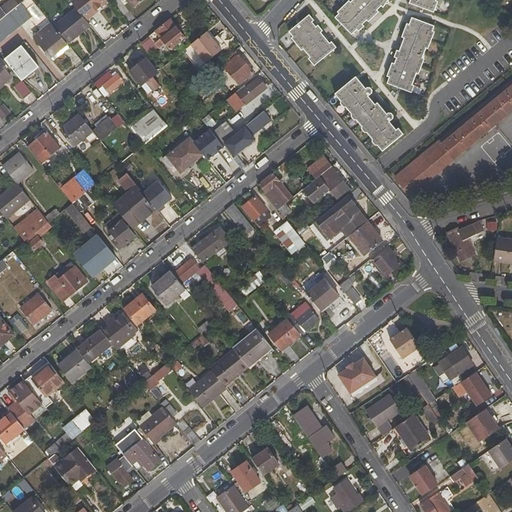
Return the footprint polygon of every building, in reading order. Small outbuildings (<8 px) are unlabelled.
[(19,5),(14,0),(9,0),(1,7),(7,15),(19,5)] [(108,0),(107,0),(74,0),(71,3),(75,8),(87,21),(92,16),(92,15),(108,1),(108,0)] [(126,0),(134,9),(144,0),(126,0)] [(334,17),(351,34),(357,29),(362,24),(366,20),(376,9),(381,5),(383,0),(384,0),(387,1),(387,0),(352,0),(350,2),(348,1),(336,12),(338,14),(334,17)] [(412,0),(411,4),(434,12),(437,2),(435,1),(435,0),(412,0)] [(25,23),(32,16),(21,4),(19,5),(7,15),(16,26),(23,21),(25,23)] [(68,44),(91,26),(87,21),(75,8),(53,27),(68,44)] [(368,22),(378,12),(376,9),(366,20),(368,22)] [(16,26),(7,15),(0,20),(0,43),(18,28),(16,26)] [(336,46),(331,41),(329,43),(327,45),(318,34),(320,32),(322,30),(317,25),(315,26),(313,28),(309,23),(311,22),(306,16),(288,31),(292,36),(290,38),(301,50),(303,49),(310,57),(308,59),(314,65),(336,46)] [(171,50),(185,38),(170,19),(140,43),(146,50),(155,43),(161,52),(168,47),(171,50)] [(431,31),(433,26),(414,19),(411,25),(409,24),(406,23),(401,36),(403,37),(406,38),(401,52),(398,51),(396,50),(393,57),(396,58),(393,63),(391,63),(386,76),(388,77),(391,78),(389,84),(411,92),(413,86),(411,85),(415,73),(418,73),(423,59),(421,58),(424,48),(427,49),(433,32),(431,31)] [(68,44),(53,27),(50,23),(34,36),(54,61),(70,48),(68,44)] [(206,63),(221,51),(207,32),(191,45),(206,63)] [(329,43),(320,32),(318,34),(327,45),(329,43)] [(38,67),(21,46),(4,59),(22,80),(38,67)] [(240,56),(246,52),(241,46),(218,64),(221,68),(223,66),(238,84),(246,78),(247,80),(254,73),(249,67),(251,65),(246,60),(245,61),(240,56)] [(158,72),(146,58),(129,72),(141,86),(146,82),(153,91),(159,86),(152,77),(158,72)] [(7,69),(0,60),(0,86),(11,78),(6,70),(7,69)] [(112,78),(108,72),(94,84),(98,89),(102,85),(109,94),(123,82),(117,74),(112,78)] [(377,145),(382,151),(403,134),(398,128),(395,130),(389,121),(392,118),(393,115),(391,113),(386,113),(377,102),(374,104),(367,96),(371,93),(371,89),(369,87),(365,88),(356,77),(335,95),(340,101),(339,104),(342,107),(345,107),(350,113),(350,116),(353,119),(355,119),(361,126),(361,129),(364,132),(366,132),(372,139),(371,141),(374,145),(377,145)] [(258,78),(238,94),(236,92),(229,98),(235,106),(242,101),(246,105),(267,88),(258,78)] [(16,85),(25,97),(31,92),(22,80),(16,85)] [(511,80),(511,81),(421,156),(436,173),(486,131),(511,109),(511,80)] [(4,104),(0,107),(0,117),(2,121),(11,114),(4,104)] [(162,123),(153,110),(135,124),(145,136),(162,123)] [(256,127),(269,117),(264,111),(251,121),(256,127)] [(74,146),(93,131),(79,114),(60,129),(74,146)] [(117,128),(109,118),(93,131),(101,140),(117,128)] [(255,140),(249,132),(256,127),(251,121),(235,134),(223,144),(222,144),(242,170),(248,165),(238,153),(255,140)] [(226,123),(214,132),(223,144),(235,134),(226,123)] [(60,149),(47,132),(28,147),(39,160),(50,152),(52,155),(60,149)] [(204,154),(190,137),(167,156),(181,173),(204,154)] [(498,164),(509,174),(511,170),(511,151),(510,150),(498,164)] [(34,171),(19,153),(3,166),(16,183),(18,184),(34,171)] [(323,156),(307,169),(315,179),(332,166),(323,156)] [(436,173),(421,156),(402,172),(416,189),(436,173)] [(338,199),(350,189),(332,166),(315,179),(303,190),(313,203),(330,190),(338,199)] [(96,183),(86,170),(62,190),(72,203),(90,188),(96,183)] [(409,195),(416,189),(402,172),(395,178),(409,195)] [(273,173),(258,185),(278,210),(293,197),(273,173)] [(118,181),(127,193),(113,204),(133,229),(143,221),(139,217),(152,206),(142,194),(135,186),(137,184),(128,174),(118,181)] [(0,211),(7,220),(30,200),(18,184),(16,183),(0,195),(0,211)] [(142,194),(144,193),(137,184),(135,186),(142,194)] [(93,196),(95,194),(90,188),(72,203),(80,213),(95,200),(93,196)] [(340,229),(347,238),(349,236),(368,221),(354,204),(356,202),(350,194),(316,222),(329,238),(340,229)] [(270,215),(256,197),(242,207),(257,225),(270,215)] [(224,210),(245,236),(253,229),(233,203),(224,210)] [(143,221),(156,211),(152,206),(139,217),(143,221)] [(56,208),(45,216),(49,222),(60,213),(56,208)] [(136,236),(118,213),(104,225),(109,231),(105,234),(117,248),(120,246),(122,247),(136,236)] [(304,243),(287,221),(274,231),(291,253),(304,243)] [(364,255),(383,240),(368,221),(349,236),(364,255)] [(460,230),(458,227),(447,233),(461,261),(476,254),(467,238),(485,230),(480,221),(460,230)] [(39,238),(52,227),(48,222),(36,232),(37,235),(39,238)] [(35,233),(29,225),(19,234),(24,242),(35,233)] [(227,251),(223,247),(226,244),(228,243),(224,236),(226,235),(220,227),(215,230),(207,237),(205,234),(200,238),(202,241),(191,249),(203,263),(214,254),(218,258),(227,251)] [(34,251),(44,243),(39,238),(37,235),(28,243),(34,251)] [(511,240),(497,238),(494,261),(511,263),(511,240)] [(95,249),(99,256),(86,267),(93,276),(102,269),(104,272),(109,269),(106,266),(114,259),(101,244),(95,249)] [(307,249),(303,244),(295,250),(299,255),(307,249)] [(395,248),(391,251),(389,247),(371,262),(383,278),(401,263),(395,256),(399,253),(395,248)] [(196,272),(229,312),(237,306),(204,265),(200,269),(191,258),(172,274),(181,285),(196,272)] [(74,266),(70,262),(54,275),(58,279),(74,266)] [(74,266),(58,279),(54,275),(46,281),(62,301),(86,281),(74,266)] [(167,305),(185,290),(181,285),(172,274),(170,272),(152,286),(167,305)] [(325,278),(306,294),(320,311),(339,296),(325,278)] [(349,278),(340,286),(355,305),(361,300),(351,286),(353,284),(349,278)] [(51,310),(37,294),(20,308),(34,324),(51,310)] [(156,310),(142,294),(123,310),(136,326),(156,310)] [(291,314),(296,321),(291,324),(300,336),(320,320),(306,303),(291,314)] [(118,313),(99,329),(100,329),(112,344),(116,349),(139,332),(123,312),(120,315),(118,313)] [(17,314),(9,321),(20,334),(28,327),(17,314)] [(0,346),(14,334),(0,317),(0,346)] [(268,334),(282,351),(300,336),(291,324),(286,319),(268,334)] [(100,329),(76,349),(77,350),(89,364),(112,344),(100,329)] [(256,329),(232,348),(233,349),(249,368),(272,349),(256,329)] [(391,342),(403,360),(420,348),(410,332),(402,337),(400,335),(391,342)] [(443,348),(452,342),(447,334),(437,340),(443,348)] [(233,349),(209,368),(211,371),(224,388),(249,368),(233,349)] [(451,381),(460,376),(463,381),(476,372),(478,371),(463,349),(439,365),(451,381)] [(58,365),(72,382),(91,367),(89,364),(77,350),(58,365)] [(339,375),(351,392),(376,376),(364,358),(339,375)] [(158,381),(171,370),(166,363),(143,382),(156,399),(161,395),(157,389),(156,386),(159,383),(158,381)] [(32,378),(29,376),(24,381),(41,402),(65,383),(50,364),(32,378)] [(188,390),(202,408),(226,389),(224,388),(211,371),(188,390)] [(477,406),(492,396),(476,372),(463,381),(461,383),(477,406)] [(425,392),(413,374),(409,377),(417,390),(420,395),(425,392)] [(403,379),(412,393),(417,390),(409,377),(408,376),(403,379)] [(10,395),(15,402),(8,408),(10,412),(24,428),(35,420),(30,414),(42,405),(22,381),(10,391),(12,393),(10,395)] [(377,428),(402,412),(391,395),(367,412),(377,428)] [(165,399),(160,404),(162,407),(172,419),(178,414),(165,399)] [(446,419),(434,401),(428,406),(439,423),(440,424),(446,419)] [(433,428),(439,423),(428,406),(421,410),(433,428)] [(172,419),(162,407),(152,416),(139,427),(155,445),(161,441),(159,438),(176,424),(172,419)] [(66,433),(71,440),(95,420),(86,408),(62,428),(66,433)] [(322,430),(307,408),(294,417),(312,445),(316,450),(322,459),(332,452),(327,443),(334,438),(326,428),(322,430)] [(500,429),(486,409),(466,424),(479,443),(500,429)] [(149,411),(135,422),(139,427),(152,416),(149,411)] [(12,440),(25,430),(24,428),(10,412),(4,417),(7,421),(0,426),(0,438),(5,445),(12,440)] [(430,438),(414,415),(392,430),(404,448),(401,450),(405,456),(430,438)] [(189,428),(183,432),(195,447),(201,442),(193,432),(189,428)] [(135,430),(116,445),(124,455),(133,466),(136,471),(144,466),(148,471),(161,461),(135,430)] [(304,453),(307,450),(312,445),(300,431),(292,439),(296,444),(294,446),(298,451),(301,449),(304,453)] [(71,440),(66,433),(46,450),(51,456),(71,440)] [(501,469),(511,461),(511,446),(507,439),(489,451),(501,469)] [(8,448),(14,443),(12,440),(5,445),(8,448)] [(315,453),(315,452),(316,450),(312,445),(307,450),(313,455),(315,453)] [(81,478),(83,480),(96,470),(77,447),(68,456),(67,454),(53,465),(70,486),(81,478)] [(280,464),(269,448),(252,460),(263,476),(280,464)] [(302,459),(306,456),(304,453),(301,449),(298,451),(297,453),(302,459)] [(132,480),(126,472),(133,466),(124,455),(107,469),(122,488),(132,480)] [(437,458),(425,467),(435,482),(448,474),(437,458)] [(330,470),(336,479),(348,471),(341,462),(330,470)] [(232,473),(246,492),(260,482),(247,463),(232,473)] [(476,477),(468,465),(450,478),(454,483),(467,475),(471,480),(476,477)] [(425,467),(410,477),(423,496),(438,486),(425,467)] [(13,475),(0,485),(0,496),(0,497),(19,482),(13,475)] [(511,478),(499,488),(502,492),(511,485),(511,478)] [(340,499),(343,504),(356,495),(346,480),(333,489),(337,494),(332,497),(336,501),(340,499)] [(487,490),(490,494),(497,489),(494,486),(487,490)] [(225,511),(242,511),(249,508),(234,487),(216,499),(225,511)] [(65,493),(75,504),(81,499),(71,488),(65,493)] [(339,507),(341,511),(349,511),(365,502),(359,493),(356,495),(343,504),(339,507)] [(424,511),(445,511),(434,496),(421,506),(424,511)] [(42,511),(31,497),(13,511),(42,511)] [(61,511),(54,503),(49,509),(51,511),(61,511)]
